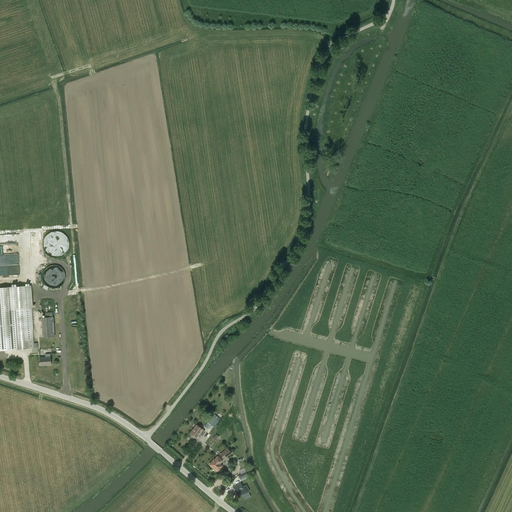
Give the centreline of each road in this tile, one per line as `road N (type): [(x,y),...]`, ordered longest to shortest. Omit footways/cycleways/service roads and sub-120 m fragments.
road 1 (unclassified): [(145,437),(225,326),(262,303),(300,245),(307,103),(316,75),(336,45),(388,16),(393,0)]
road 2 (tertiary): [(145,437),(81,401),(0,379)]
